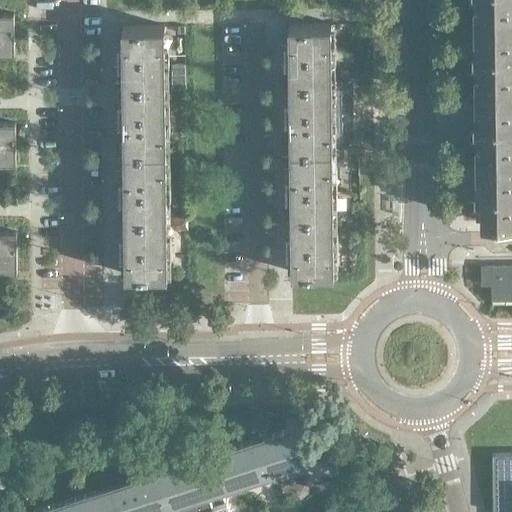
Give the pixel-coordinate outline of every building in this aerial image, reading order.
[(511,17),(511,0),(479,0),(479,2),(475,2),(475,18),(511,17)] [(0,54),(14,54),(14,13),(0,12),(0,54)] [(511,87),(511,17),(475,18),(475,35),(480,35),(480,71),(476,71),(476,88),(511,87)] [(332,80),(331,43),(331,22),(289,23),(289,41),(284,41),(284,64),(289,64),(289,80),(332,80)] [(165,82),(165,45),(165,24),(122,25),(123,43),(117,43),(118,66),(123,66),(123,82),(165,82)] [(333,147),(332,99),(332,80),(289,80),(290,97),(285,97),(285,120),(285,131),(290,131),(290,147),(333,147)] [(166,149),(166,101),(165,82),(123,82),(123,99),(118,99),(119,133),(124,133),(124,149),(166,149)] [(511,156),(511,87),(476,88),(476,104),(481,104),(481,125),(481,140),(477,140),(477,157),(511,156)] [(0,163),(16,163),(15,122),(0,122),(0,163)] [(333,214),(333,166),(333,147),(290,147),(290,164),(285,164),(286,197),(291,197),(291,214),(333,214)] [(167,215),(166,168),(166,149),(124,149),(124,166),(119,166),(119,199),(125,199),(125,216),(167,215)] [(511,220),(511,156),(477,157),(477,174),(482,174),(482,221),(511,220)] [(334,271),(334,233),(333,214),(291,214),(291,231),(286,231),(286,254),(292,254),(292,271),(334,271)] [(168,273),(167,235),(167,215),(125,216),(125,233),(120,233),(120,256),(125,256),(125,273),(168,273)] [(0,272),(17,272),(16,231),(0,231),(0,272)] [(511,264),(491,265),(491,282),(491,292),(504,292),(504,297),(511,296),(511,264)] [(491,282),(491,265),(481,265),(481,282),(491,282)] [(229,511),(222,487),(305,461),(294,427),(29,511),(229,511)] [(511,452),(492,453),(493,511),(511,511),(511,452)]
